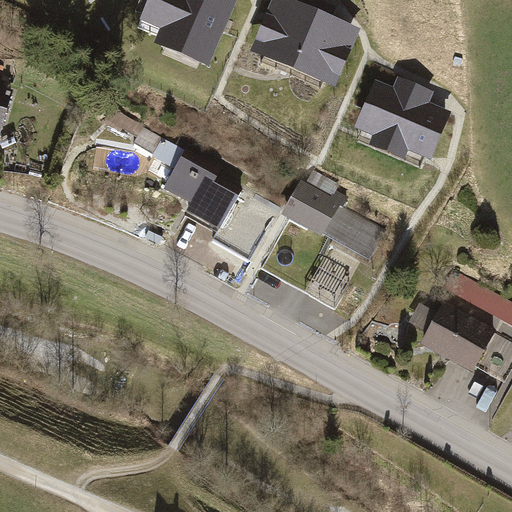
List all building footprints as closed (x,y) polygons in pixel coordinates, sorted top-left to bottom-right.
[(146,0),(138,20),(158,28),(152,43),(208,66),(236,0),(146,0)] [(306,0),(304,4),(294,0),(270,0),(250,49),(334,85),(359,28),(332,16),(336,8),(317,0),(306,0)] [(393,87),(374,79),(354,127),(361,130),(356,141),(421,168),(425,158),(430,160),(451,111),(429,102),(434,91),(397,76),(393,87)] [(0,140),(3,141),(16,98),(0,93),(0,140)] [(111,113),(102,128),(123,141),(125,138),(136,144),(133,150),(152,162),(163,144),(111,113)] [(216,176),(183,159),(166,189),(191,202),(188,209),(218,225),(235,195),(212,183),(216,176)] [(343,203),(306,182),(287,215),(327,237),(329,234),(369,256),(382,232),(340,208),(343,203)] [(511,325),(511,304),(459,275),(418,350),(469,377),(474,368),(503,384),(511,367),(511,344),(504,340),(511,325)]
